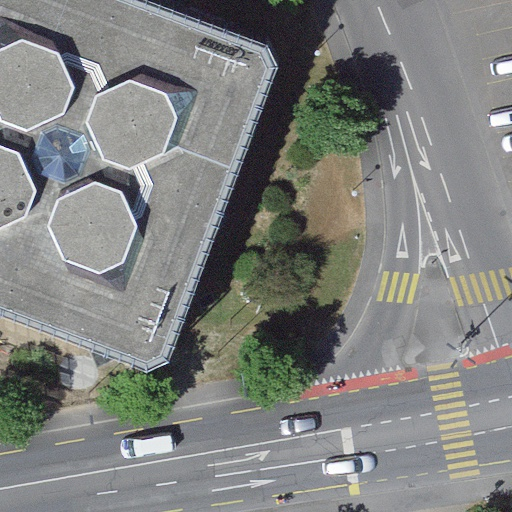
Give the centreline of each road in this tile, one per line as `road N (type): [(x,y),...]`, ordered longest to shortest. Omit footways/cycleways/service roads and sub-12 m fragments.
road 1 (unclassified): [(383,59),(389,296),(367,370),(331,434)]
road 2 (primary): [(0,492),(331,434)]
road 3 (unclassified): [(511,345),(383,59)]
road 4 (primary): [(331,434),(511,403)]
